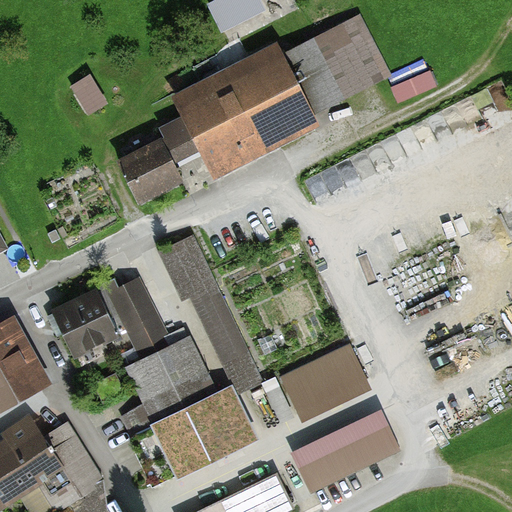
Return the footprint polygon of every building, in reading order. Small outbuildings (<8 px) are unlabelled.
[(394,74),(362,13),(312,39),(344,100),(394,74)] [(217,179),(324,124),(281,42),(174,97),(217,179)] [(83,103),(99,95),(89,73),(72,81),(83,103)] [(142,202),(185,179),(159,131),(116,154),(142,202)] [(238,388),(267,374),(201,233),(160,251),(181,297),(194,291),(238,388)] [(447,263),(473,321),(511,304),(485,246),(447,263)] [(165,338),(137,280),(120,289),(115,279),(96,288),(98,291),(119,334),(130,329),(145,359),(130,367),(148,404),(126,415),(136,436),(216,397),(182,329),(165,338)] [(76,356),(119,334),(98,291),(48,315),(59,337),(65,334),(76,356)] [(0,409),(43,386),(7,322),(0,326),(0,409)] [(286,381),(302,414),(365,383),(350,350),(286,381)] [(130,394),(119,372),(89,386),(100,409),(130,394)] [(283,421),(298,416),(282,375),(267,380),(283,421)] [(152,488),(242,445),(218,395),(216,397),(136,436),(128,439),(152,488)] [(14,443),(0,451),(0,506),(37,482),(55,511),(56,511),(70,503),(75,511),(108,511),(92,487),(103,481),(68,424),(44,439),(30,417),(7,432),(14,443)] [(383,420),(300,460),(314,489),(397,450),(383,420)] [(282,511),(291,508),(277,478),(207,511),(282,511)]
